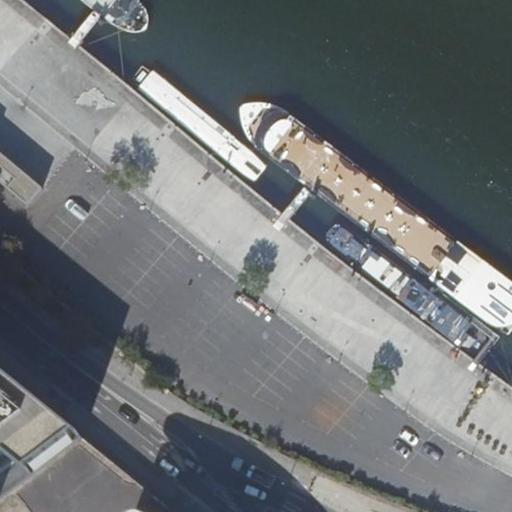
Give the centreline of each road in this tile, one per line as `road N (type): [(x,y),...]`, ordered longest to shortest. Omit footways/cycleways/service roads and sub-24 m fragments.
road 1 (primary): [(241,468),(56,350)]
road 2 (primary): [(56,350),(87,390),(188,467)]
